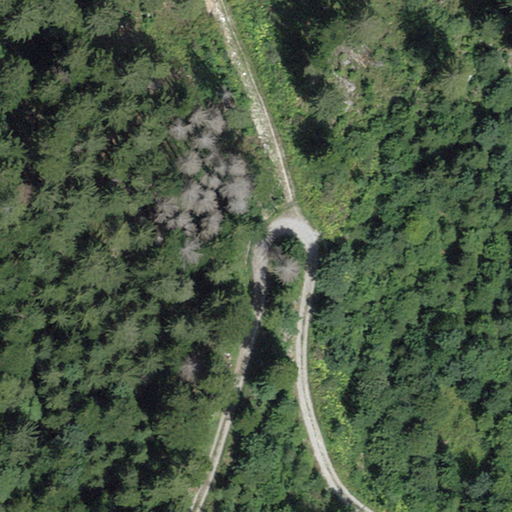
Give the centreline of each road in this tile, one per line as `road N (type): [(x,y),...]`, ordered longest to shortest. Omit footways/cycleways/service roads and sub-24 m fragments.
road 1 (track): [(219,0),(276,135),(310,277),(299,390),(339,486),(373,511)]
road 2 (track): [(299,227),(266,236),(259,293),(195,511)]
